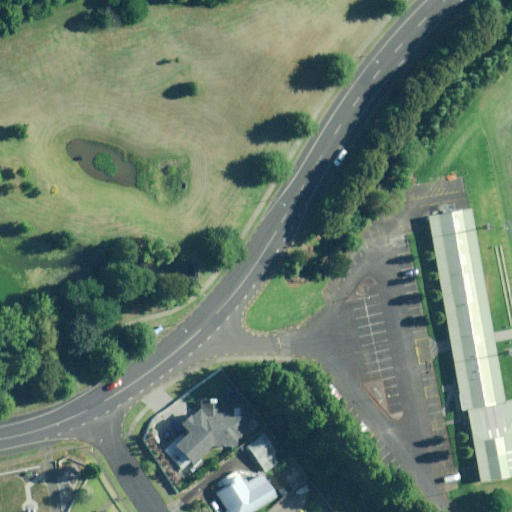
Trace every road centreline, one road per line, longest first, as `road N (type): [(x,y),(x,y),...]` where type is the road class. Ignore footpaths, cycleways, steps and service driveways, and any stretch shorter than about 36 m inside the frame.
road 1 (tertiary): [(86,409),(169,353),(237,288),(342,119),(447,0)]
road 2 (residential): [(155,511),(86,409)]
